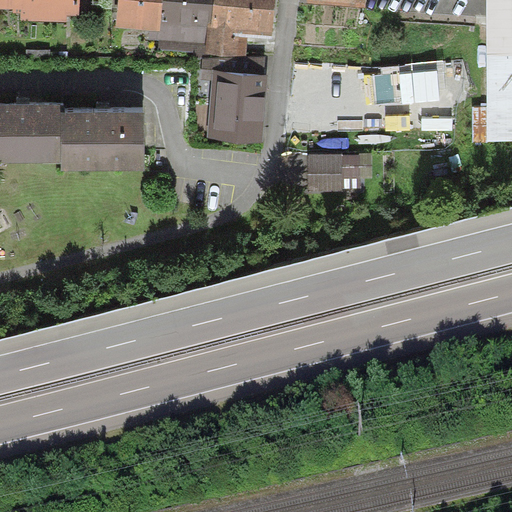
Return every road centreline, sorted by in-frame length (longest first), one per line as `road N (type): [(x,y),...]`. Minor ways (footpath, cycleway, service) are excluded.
road 1 (motorway): [(0,424),(511,293)]
road 2 (motorway): [(511,243),(0,374)]
road 3 (residential): [(0,277),(192,224),(268,161),(285,0)]
